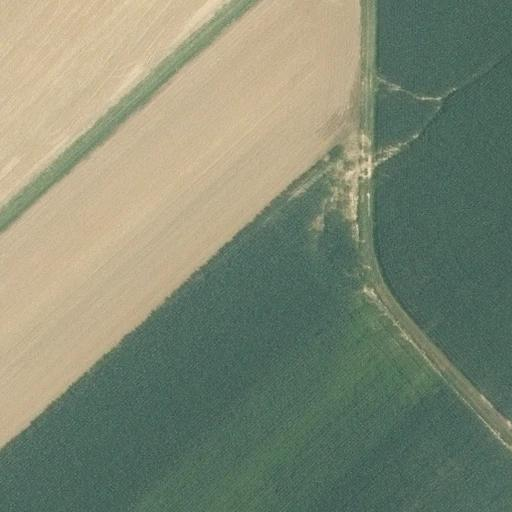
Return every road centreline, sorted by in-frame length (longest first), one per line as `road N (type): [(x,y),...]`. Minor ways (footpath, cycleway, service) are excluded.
road 1 (track): [(384,0),(378,240),(385,269),(511,420)]
road 2 (track): [(0,221),(244,0)]
